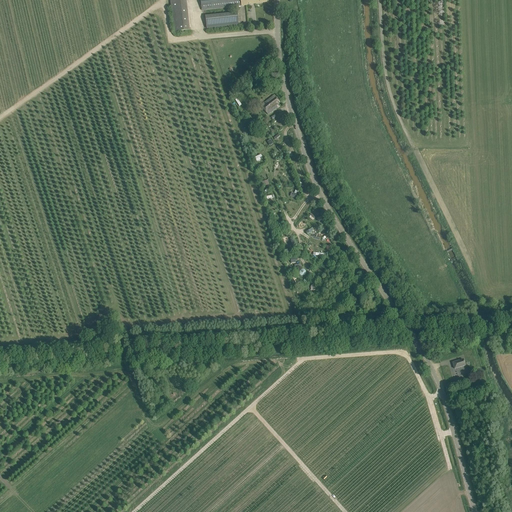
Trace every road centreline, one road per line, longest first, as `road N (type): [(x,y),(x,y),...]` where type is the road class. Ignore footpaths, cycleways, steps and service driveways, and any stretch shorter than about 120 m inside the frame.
road 1 (unclassified): [(477,511),(438,375),(337,224),(300,137),(280,67),(278,0)]
road 2 (track): [(398,313),(386,321),(0,353)]
road 3 (track): [(418,158),(391,103),(380,0)]
